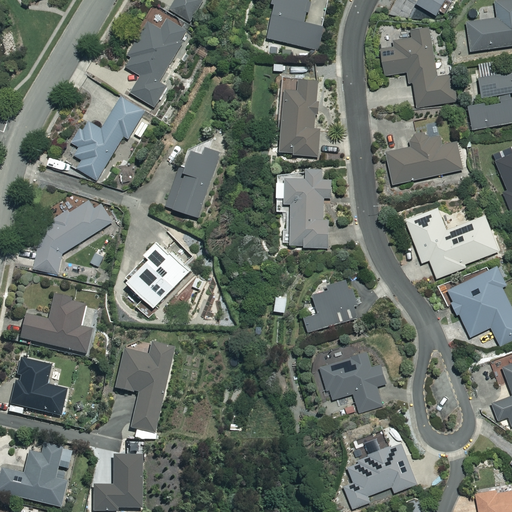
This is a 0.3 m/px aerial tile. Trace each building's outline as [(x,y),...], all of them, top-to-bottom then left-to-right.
[(176,0),(170,10),(192,22),(205,0),(204,0),(176,0)] [(310,0),(276,0),(268,38),(319,50),(325,26),(305,21),(310,0)] [(420,0),(418,5),(438,16),(447,0),(420,0)] [(511,0),(508,0),(496,2),(498,19),(467,23),(471,52),(511,46),(511,0)] [(190,32),(168,19),(161,30),(149,22),(124,65),(142,76),(132,93),(155,107),(167,86),(160,82),(190,32)] [(430,27),(413,29),(414,38),(394,41),(395,48),(382,50),(386,76),(412,72),(417,107),(458,102),(454,75),(438,77),(430,27)] [(511,92),(511,73),(480,79),(483,97),(511,92)] [(320,81),(302,79),(300,92),(285,90),(281,126),(284,126),(281,153),(319,157),(322,130),(315,129),(320,81)] [(511,97),(511,94),(484,99),(485,104),(470,107),(474,130),(511,123),(511,97)] [(146,111),(122,96),(102,129),(86,119),(72,142),(81,147),(75,156),(83,160),(78,169),(98,180),(125,136),(130,140),(134,133),(142,138),(150,124),(141,119),(146,111)] [(431,132),(411,136),(413,147),(387,153),(393,184),(464,170),(458,141),(434,146),(431,132)] [(222,153),(207,148),(204,155),(192,151),(186,168),(181,166),(167,207),(201,218),(222,153)] [(511,155),(497,162),(509,191),(504,193),(511,212),(511,155)] [(324,170),(309,169),(308,179),(279,178),(279,198),(287,198),(287,204),(293,204),(291,246),(329,248),(330,220),(325,220),(326,197),(332,197),(333,180),(324,180),(324,170)] [(53,220),(55,224),(43,232),(35,269),(59,274),(63,254),(113,222),(100,208),(88,202),(71,213),(65,204),(55,211),(58,216),(53,220)] [(447,230),(439,209),(407,221),(423,263),(431,260),(437,278),(467,267),(466,264),(500,251),(486,215),(447,230)] [(190,272),(159,243),(147,255),(151,259),(129,282),(156,308),(190,272)] [(107,253),(98,249),(92,263),(100,267),(107,253)] [(510,281),(502,265),(449,290),(472,338),(492,328),(501,347),(511,341),(511,305),(502,285),(510,281)] [(364,317),(355,281),(328,288),(329,292),(314,295),(317,307),(303,310),(309,332),(364,317)] [(289,296),(278,294),(276,311),(287,312),(289,296)] [(86,304),(55,296),(49,320),(27,315),(21,338),(86,355),(92,330),(80,327),(86,304)] [(174,348),(152,343),(149,356),(124,350),(116,388),(139,394),(131,428),(139,430),(138,438),(154,441),(174,348)] [(373,367),(369,352),(321,366),(331,401),(355,394),(360,413),(384,407),(378,386),(387,383),(382,364),(373,367)] [(52,366),(21,359),(10,404),(61,416),(67,390),(47,386),(52,366)] [(511,365),(504,368),(511,390),(511,397),(493,404),(499,421),(510,417),(511,423),(511,365)] [(392,425),(382,430),(386,440),(396,435),(392,425)] [(343,484),(353,508),(370,501),(367,494),(391,485),(393,492),(417,482),(401,441),(390,445),(390,444),(367,453),(368,454),(358,458),(359,461),(347,465),(353,480),(343,484)] [(62,450),(44,445),(42,455),(30,452),(25,474),(2,468),(0,477),(0,493),(61,508),(67,482),(55,479),(62,450)] [(142,457),(114,456),(114,486),(94,486),(94,511),(117,511),(117,508),(141,509),(142,457)] [(511,511),(511,489),(477,495),(480,511),(511,511)]
